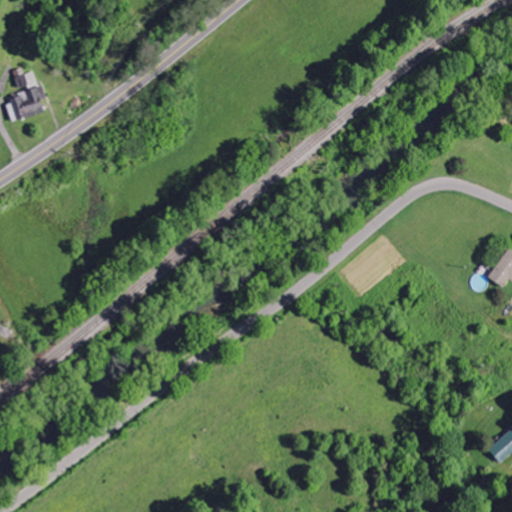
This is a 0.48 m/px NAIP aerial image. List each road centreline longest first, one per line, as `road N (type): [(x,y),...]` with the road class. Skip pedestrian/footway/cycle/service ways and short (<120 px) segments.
road 1 (residential): [(0,511),(407,199),(456,183),(511,202)]
road 2 (secondary): [(0,180),(114,103),(238,0)]
